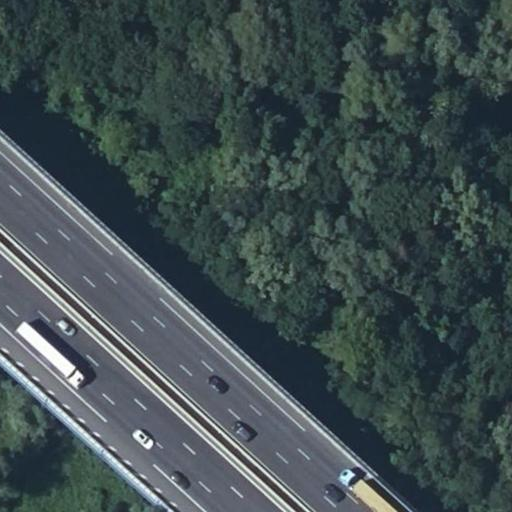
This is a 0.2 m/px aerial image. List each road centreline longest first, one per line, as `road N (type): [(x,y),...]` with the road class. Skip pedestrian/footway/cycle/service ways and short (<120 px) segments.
road 1 (motorway): [(333,511),(0,209)]
road 2 (motorway): [(0,304),(229,511)]
